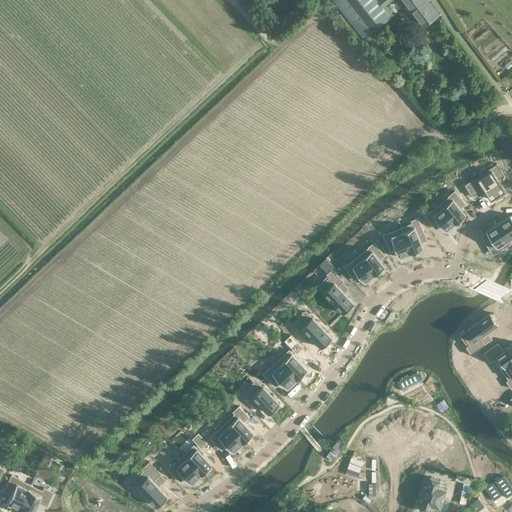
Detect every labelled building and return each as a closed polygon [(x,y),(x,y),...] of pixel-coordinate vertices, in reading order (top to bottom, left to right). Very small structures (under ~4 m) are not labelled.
[(376,0),(333,0),(340,8),(363,38),(390,17),(394,15),(386,5),(392,0),(378,0),(377,1),(376,0)] [(427,0),(400,0),(421,28),(439,15),(427,0)] [(496,163),(464,184),(471,195),(483,188),(491,200),(505,190),(498,178),(504,174),(496,163)] [(452,198),(442,206),(456,222),(466,214),(457,204),(462,200),(454,190),(448,195),(452,198)] [(430,210),(424,215),(433,224),(438,220),(446,230),(448,228),(449,230),(454,225),(453,223),(455,222),(455,223),(456,222),(442,206),(442,207),(434,214),(430,210)] [(504,219),(498,222),(509,239),(511,237),(511,215),(511,216),(511,214),(509,216),(508,214),(503,217),(504,219)] [(414,226),(403,230),(412,252),(423,247),(417,233),(424,230),(419,218),(412,221),(414,226)] [(487,232),(481,236),(488,246),(494,242),(497,247),(509,239),(498,222),(493,226),(492,224),(487,228),(488,229),(486,230),(487,232)] [(390,231),(383,233),(388,245),(394,243),(400,256),(402,255),(402,257),(410,254),(410,252),(411,251),(411,252),(412,252),(403,230),(402,231),(392,236),(390,231)] [(371,250),(362,257),(375,274),(385,266),(377,255),(382,251),(374,241),(368,246),(371,250)] [(349,261),(344,266),(352,276),(357,271),(365,281),(367,280),(368,281),(374,276),(373,275),(374,273),(375,274),(362,257),(361,257),(362,258),(353,265),(349,261)] [(328,277),(323,282),(328,288),(324,292),(344,312),(345,311),(346,312),(351,308),(350,306),(354,302),(338,286),(343,281),(331,268),(325,274),(328,277)] [(473,331),(467,335),(472,342),(470,343),(474,349),(485,341),(481,336),(499,324),(495,319),(497,318),(493,313),(491,314),(490,312),(470,326),(473,331)] [(296,318),(290,323),(304,337),(309,333),(322,347),(326,343),(327,344),(332,340),(331,338),(332,337),(313,316),(308,320),(303,314),(297,320),(296,318)] [(291,334),(285,340),(297,352),(302,347),(291,334)] [(509,347),(497,355),(505,366),(511,361),(511,342),(508,345),(509,347)] [(292,352),(282,362),(298,379),(308,369),(307,368),(308,367),(303,362),(302,363),(292,352)] [(269,367),(263,373),(272,382),(277,377),(287,388),(289,386),(290,387),(297,381),(296,380),(297,379),(298,379),(282,362),(281,362),(282,363),(273,371),(269,367)] [(420,381),(416,371),(397,379),(401,389),(420,381)] [(246,388),(241,393),(250,402),(255,398),(270,413),(274,409),(275,411),(280,406),(279,405),(280,403),(263,385),(259,389),(254,383),(248,389),(246,388)] [(238,416),(228,425),(244,442),(254,433),(254,432),(255,431),(250,425),(248,427),(238,416)] [(215,431),(209,437),(218,446),(224,441),(234,451),(236,450),(237,451),(243,445),(242,444),(243,442),(244,443),(244,442),(228,425),(228,426),(219,435),(215,431)] [(198,433),(192,438),(201,448),(207,442),(198,433)] [(197,448),(187,457),(203,474),(213,464),(212,464),(213,463),(208,457),(207,458),(197,448)] [(328,454),(326,456),(331,459),(335,455),(330,451),(328,454)] [(351,456),(347,468),(359,472),(363,460),(351,456)] [(174,463),(168,468),(177,478),(182,472),(192,483),(194,481),(195,483),(201,476),(200,475),(202,474),(203,474),(187,457),(186,458),(187,458),(178,467),(174,463)] [(142,470),(137,476),(142,481),(138,485),(157,506),(159,504),(160,506),(165,501),(164,500),(168,496),(153,481),(161,473),(149,461),(141,469),(142,470)] [(11,474),(6,486),(12,489),(6,503),(8,504),(7,505),(15,509),(16,507),(18,508),(18,509),(30,484),(18,478),(19,478),(11,474)] [(494,481),(506,498),(511,493),(511,488),(503,475),(494,481)] [(419,509),(426,511),(429,511),(432,506),(441,509),(447,489),(439,486),(441,479),(430,476),(427,486),(425,485),(420,499),(421,499),(422,500),(419,509)] [(484,487),(494,500),(502,495),(493,482),(484,487)] [(30,484),(18,509),(24,511),(33,511),(36,508),(34,507),(37,501),(46,505),(53,491),(43,487),(42,490),(30,484)] [(471,507),(474,511),(476,511),(484,507),(477,498),(469,504),(470,505),(471,507)]
